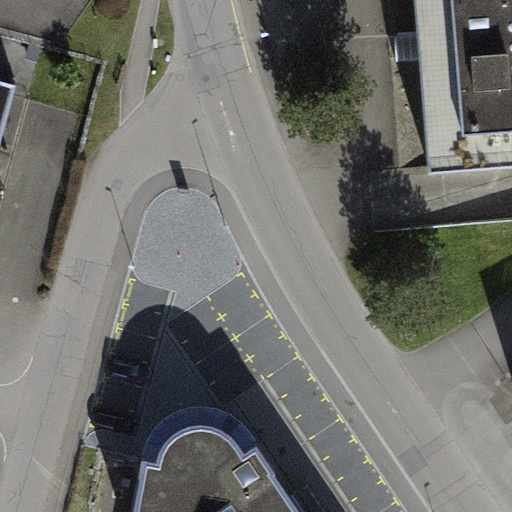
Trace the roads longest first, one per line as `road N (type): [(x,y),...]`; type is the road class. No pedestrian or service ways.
road 1 (residential): [(30,511),(60,358),(110,187),(152,146),(238,110)]
road 2 (residential): [(238,110),(272,209),(464,511)]
